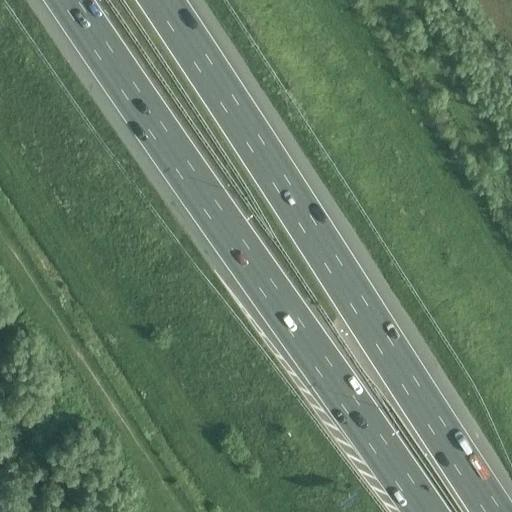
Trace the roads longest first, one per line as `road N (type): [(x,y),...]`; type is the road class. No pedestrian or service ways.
road 1 (motorway): [(70,0),(421,511)]
road 2 (motorway): [(495,511),(159,0)]
